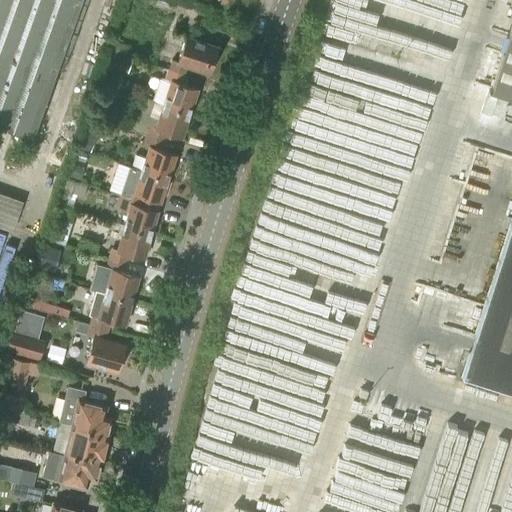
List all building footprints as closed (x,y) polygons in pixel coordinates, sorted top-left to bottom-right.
[(0,0),(0,127),(30,138),(54,67),(64,71),(89,0),(0,0)] [(143,0),(170,10),(174,0),(143,0)] [(220,0),(218,9),(229,12),(232,0),(220,0)] [(437,62),(454,0),(326,0),(319,28),(437,62)] [(511,22),(491,90),(511,97),(511,215),(461,375),(464,376),(511,392),(511,22)] [(321,32),(317,45),(341,52),(345,39),(321,32)] [(170,58),(167,67),(186,73),(188,66),(209,73),(217,47),(184,36),(176,60),(170,58)] [(109,51),(104,65),(128,72),(132,59),(109,51)] [(304,66),(283,141),(402,174),(409,150),(384,143),(388,130),(345,119),(349,105),(364,109),(371,85),(304,66)] [(160,77),(152,99),(162,103),(189,112),(197,87),(183,83),(186,73),(167,67),(164,78),(160,77)] [(181,137),(189,112),(162,103),(155,126),(148,124),(145,136),(163,142),(166,132),(181,137)] [(91,151),(97,132),(106,135),(110,122),(87,114),(82,127),(76,146),(91,151)] [(126,117),(123,127),(130,129),(133,120),(126,117)] [(148,146),(146,153),(134,150),(131,161),(169,173),(175,154),(161,149),(163,142),(145,136),(142,144),(148,146)] [(85,160),(87,151),(75,148),(72,157),(85,160)] [(169,173),(131,161),(120,193),(157,205),(158,201),(159,202),(169,173)] [(82,167),(69,162),(66,173),(79,178),(82,167)] [(87,185),(64,177),(60,188),(83,197),(87,185)] [(0,224),(7,228),(19,198),(0,190),(0,224)] [(157,205),(120,193),(116,207),(127,211),(123,225),(150,234),(157,209),(156,209),(157,205)] [(65,245),(72,221),(52,214),(43,238),(65,245)] [(150,234),(123,225),(116,249),(109,247),(106,257),(126,262),(128,254),(143,258),(150,234)] [(48,247),(40,245),(34,264),(42,266),(48,247)] [(263,258),(240,253),(231,296),(248,299),(249,292),(301,302),(303,293),(269,287),(273,268),(262,266),(263,258)] [(126,262),(106,257),(104,265),(112,267),(105,292),(131,300),(138,275),(124,271),(125,265),(126,262)] [(95,289),(85,323),(107,329),(109,321),(124,325),(131,300),(105,292),(95,289)] [(55,315),(58,305),(43,301),(40,311),(55,315)] [(13,325),(35,333),(42,313),(20,305),(13,325)] [(107,329),(85,323),(82,334),(88,336),(81,360),(117,370),(125,344),(104,338),(107,329)] [(221,329),(189,469),(207,454),(207,455),(216,447),(206,445),(210,430),(217,431),(219,423),(230,415),(227,428),(239,419),(249,421),(256,429),(260,425),(293,433),(296,420),(267,413),(269,403),(275,410),(286,412),(288,403),(277,390),(289,380),(291,375),(322,382),(328,354),(221,329)] [(11,332),(9,337),(6,349),(38,358),(43,341),(11,332)] [(31,362),(10,356),(3,381),(24,386),(31,362)] [(71,426),(106,434),(110,417),(103,415),(105,406),(82,400),(84,390),(67,386),(59,421),(72,424),(71,426)] [(29,412),(0,403),(0,418),(26,425),(29,412)] [(441,511),(466,426),(424,415),(408,470),(422,474),(411,511),(441,511)] [(106,434),(71,426),(65,452),(99,461),(106,434)] [(99,461),(65,452),(49,448),(42,475),(86,486),(88,476),(95,478),(99,461)] [(35,472),(9,466),(7,478),(32,484),(35,472)] [(10,493),(41,499),(44,487),(12,481),(10,493)] [(53,502),(50,511),(79,511),(80,509),(53,502)]
